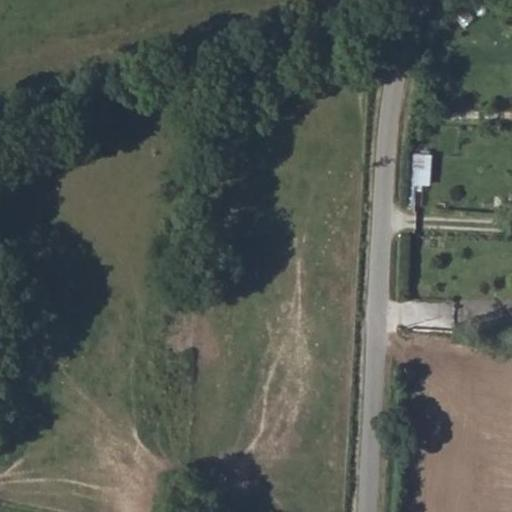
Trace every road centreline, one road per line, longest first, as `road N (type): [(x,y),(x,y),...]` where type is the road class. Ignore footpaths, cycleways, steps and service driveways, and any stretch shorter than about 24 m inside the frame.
road 1 (unclassified): [(413,0),(393,74),(366,511)]
road 2 (track): [(352,0),(313,28),(142,93),(0,127)]
